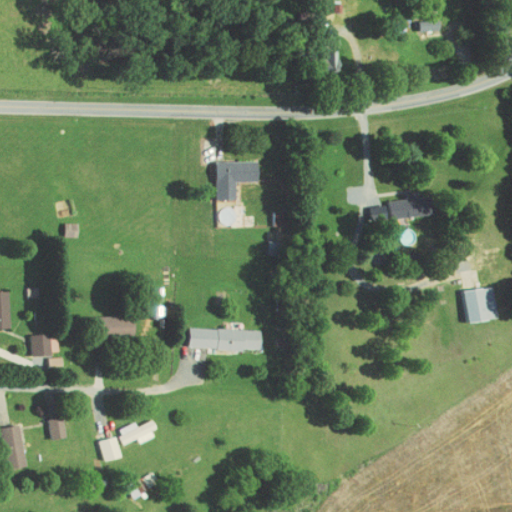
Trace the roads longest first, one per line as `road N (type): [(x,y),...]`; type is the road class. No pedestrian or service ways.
road 1 (residential): [(0,109),(318,121),(444,95),(511,68)]
road 2 (residential): [(0,383),(158,388),(190,374)]
